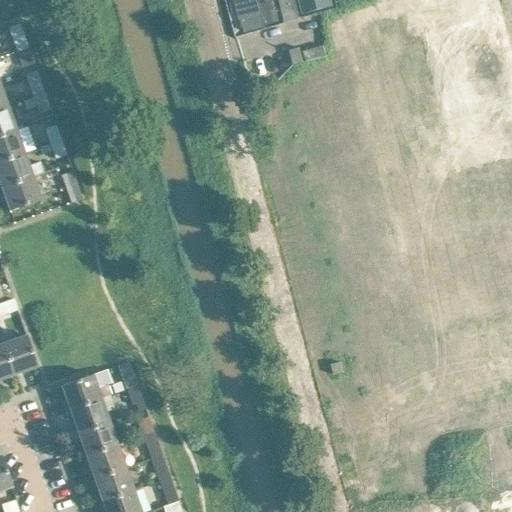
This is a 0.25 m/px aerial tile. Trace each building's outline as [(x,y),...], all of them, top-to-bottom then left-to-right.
[(250,0),(233,0),(239,19),(242,18),(254,15),(250,0)] [(273,0),(258,0),(261,13),(254,15),(242,18),(246,31),(265,26),(264,24),(279,20),(273,0)] [(329,0),(300,0),(305,15),(332,7),(329,0)] [(19,25),(10,28),(19,53),(28,50),(25,41),(19,25)] [(289,51),(293,65),(303,62),(299,48),(289,51)] [(33,65),(28,50),(19,53),(24,68),(33,65)] [(511,64),(494,68),(501,100),(511,97),(511,64)] [(494,68),(474,72),(481,104),(501,100),(494,68)] [(474,70),(454,74),(454,76),(461,109),(481,104),(474,72),(474,70)] [(44,95),(36,73),(26,76),(34,99),(44,95)] [(454,76),(433,81),(440,113),(461,109),(454,76)] [(402,85),(377,90),(386,131),(410,126),(402,85)] [(377,90),(354,95),(362,136),(386,131),(377,90)] [(50,110),(44,95),(34,99),(39,113),(50,110)] [(354,95),(329,100),(338,141),(362,136),(354,95)] [(0,138),(16,132),(8,109),(0,111),(0,138)] [(505,121),(496,122),(499,134),(507,132),(505,121)] [(334,123),(325,125),(328,136),(336,134),(334,123)] [(61,142),(56,127),(46,131),(51,145),(61,142)] [(473,127),(465,129),(467,140),(476,138),(473,127)] [(465,129),(457,131),(459,142),(467,140),(465,129)] [(0,163),(24,155),(16,132),(0,138),(0,163)] [(411,138),(399,140),(401,148),(412,146),(411,138)] [(399,140),(388,142),(390,151),(401,148),(399,140)] [(66,157),(61,142),(51,145),(56,161),(66,157)] [(317,143),(278,151),(283,175),(322,167),(317,143)] [(413,152),(402,154),(404,163),(415,160),(413,152)] [(352,153),(341,155),(342,163),(354,161),(352,153)] [(402,154),(391,156),(393,165),(404,163),(402,154)] [(29,168),(24,155),(0,163),(0,185),(1,190),(33,178),(44,174),(40,164),(29,168)] [(354,161),(342,163),(344,172),(355,169),(354,161)] [(322,167),(283,175),(288,200),(327,192),(322,167)] [(420,171),(395,176),(403,217),(428,212),(420,171)] [(82,201),(72,173),(62,177),(72,205),(82,201)] [(395,176),(371,181),(380,222),(403,217),(395,176)] [(41,201),(33,178),(1,190),(9,212),(41,201)] [(371,181),(347,186),(355,227),(380,222),(371,181)] [(344,204),(336,206),(338,217),(347,215),(344,204)] [(0,317),(17,311),(14,301),(0,305),(0,317)] [(472,301),(448,306),(456,347),(481,342),(472,301)] [(448,306),(424,311),(433,352),(456,347),(448,306)] [(424,311),(400,316),(408,357),(433,352),(424,311)] [(396,329),(388,331),(390,342),(399,341),(396,329)] [(38,368),(26,336),(3,344),(14,376),(38,368)] [(0,381),(14,376),(3,344),(0,345),(0,381)] [(481,353),(470,356),(471,364),(483,362),(481,353)] [(470,356),(458,358),(460,367),(471,364),(470,356)] [(511,357),(503,358),(506,370),(511,368),(511,357)] [(343,368),(339,369),(340,374),(344,393),(347,393),(381,386),(376,361),(343,368)] [(129,363),(118,367),(126,390),(137,386),(129,363)] [(331,365),(334,376),(340,374),(339,369),(343,368),(341,363),(331,365)] [(422,368),(411,371),(413,379),(424,377),(422,368)] [(484,368),(473,370),(474,378),(486,376),(484,368)] [(473,370),(461,372),(463,381),(474,378),(473,370)] [(97,389),(93,375),(61,386),(69,410),(101,399),(111,396),(108,385),(97,389)] [(424,377),(413,379),(414,387),(426,385),(424,377)] [(381,386),(347,393),(352,417),(389,410),(384,385),(381,386)] [(143,402),(137,386),(126,390),(132,406),(143,402)] [(490,387),(465,392),(474,433),(498,428),(490,387)] [(511,389),(497,393),(504,425),(511,423),(511,389)] [(465,392),(442,397),(450,438),(474,433),(465,392)] [(442,397),(417,402),(426,443),(450,438),(442,397)] [(109,422),(101,399),(69,410),(77,434),(109,422)] [(420,416),(411,417),(413,428),(422,427),(420,416)] [(154,433),(149,419),(138,423),(142,437),(154,433)] [(117,445),(109,422),(77,434),(85,457),(117,445)] [(57,443),(71,441),(68,424),(55,426),(57,443)] [(159,448),(154,433),(142,437),(148,452),(159,448)] [(125,469),(117,445),(85,457),(94,480),(125,469)] [(0,492),(12,488),(1,457),(0,456),(0,492)] [(170,480),(165,465),(154,469),(159,484),(170,480)] [(133,492),(125,469),(94,480),(102,503),(133,492)] [(178,502),(170,480),(159,484),(167,506),(178,502)] [(140,511),(133,492),(102,503),(104,511),(140,511)] [(181,511),(178,502),(167,506),(163,508),(164,511),(181,511)]
